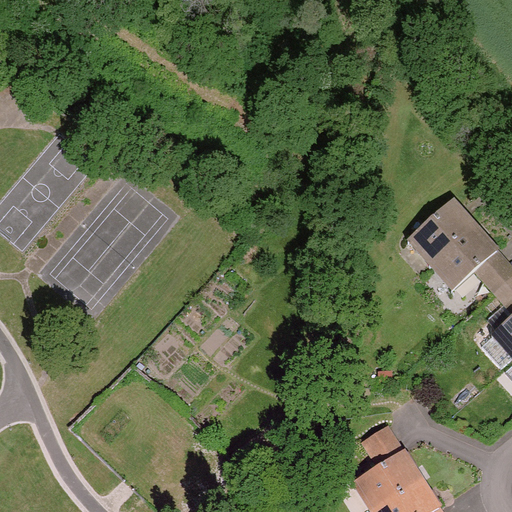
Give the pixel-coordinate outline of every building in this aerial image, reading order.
[(409,248),(430,272),(478,233),(455,206),(409,248)] [(501,258),(478,233),(430,272),(455,300),(478,279),(501,258)] [(511,270),(501,258),(478,279),(511,317),(511,270)] [(511,326),(493,344),(511,365),(511,326)] [(368,511),(420,475),(388,425),(360,443),(375,466),(349,482),(368,511)] [(420,475),(368,511),(443,511),(441,509),(420,475)]
